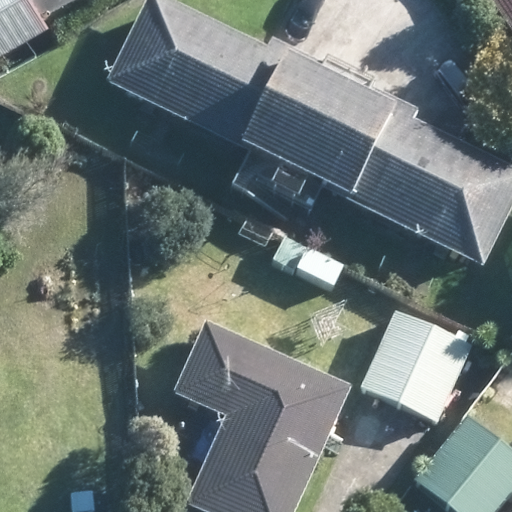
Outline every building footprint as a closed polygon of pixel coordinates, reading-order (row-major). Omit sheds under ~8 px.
[(0,0),(0,43),(43,18),(32,0),(0,0)] [(312,77),(263,53),(154,0),(144,0),(103,85),(242,153),(294,179),(473,268),(511,190),(511,174),(463,151),(357,98),(363,86),(318,63),(312,77)] [(511,0),(482,0),(511,42),(511,0)] [(364,394),(430,424),(466,348),(391,313),(356,391),(364,394)] [(286,511),(341,389),(196,325),(166,394),(218,419),(179,507),(189,511),(286,511)] [(61,392),(23,396),(31,476),(68,472),(61,392)] [(489,511),(511,486),(511,460),(463,419),(410,482),(445,511),(489,511)]
